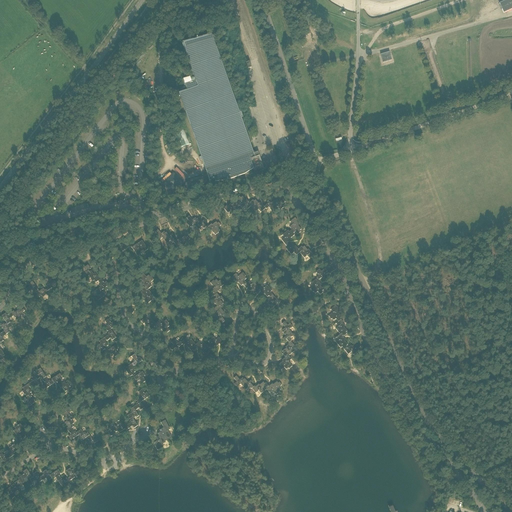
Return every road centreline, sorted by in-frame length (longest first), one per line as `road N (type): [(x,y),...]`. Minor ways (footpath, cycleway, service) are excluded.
road 1 (unclassified): [(510,511),(438,436),(407,386),(338,229),(261,0)]
road 2 (unclassified): [(0,190),(143,0)]
road 3 (track): [(314,162),(511,92)]
road 4 (track): [(358,56),(386,27),(462,0)]
